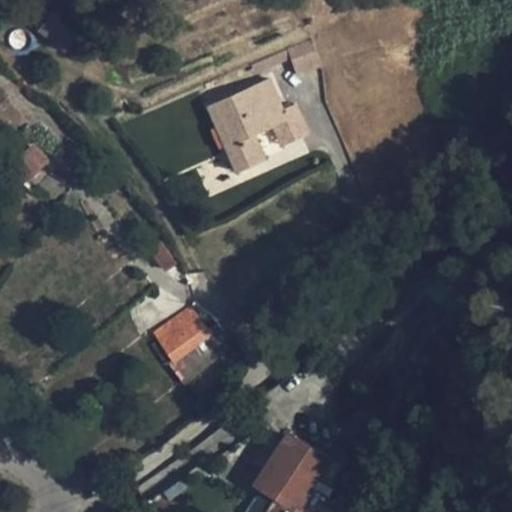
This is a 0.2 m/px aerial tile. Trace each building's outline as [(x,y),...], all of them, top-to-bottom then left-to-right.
[(43,29),(67,48),(80,32),(56,13),(43,29)] [(303,44),(291,49),(299,73),(312,68),(303,44)] [(229,152),(258,139),(255,133),(274,124),(287,118),(279,99),(270,79),(209,106),(229,152)] [(302,126),(288,95),(279,99),(287,118),(274,124),(280,136),(302,126)] [(0,148),(0,149),(12,164),(28,151),(23,146),(34,134),(27,125),(0,148)] [(28,151),(12,164),(6,170),(19,185),(44,162),(32,148),(28,151)] [(69,190),(49,174),(36,189),(57,206),(69,190)] [(429,272),(409,254),(366,297),(391,321),(414,295),(411,292),(429,272)] [(430,289),(456,314),(473,296),(447,271),(430,289)] [(168,362),(183,382),(225,350),(220,343),(227,336),(215,321),(206,328),(189,305),(155,330),(174,358),(168,362)] [(265,488),(262,493),(276,502),(269,511),(300,511),(298,510),(331,460),(291,434),(259,484),(265,488)] [(458,472),(456,507),(466,507),(467,473),(458,472)] [(255,502),(269,511),(276,502),(262,493),(255,502)]
